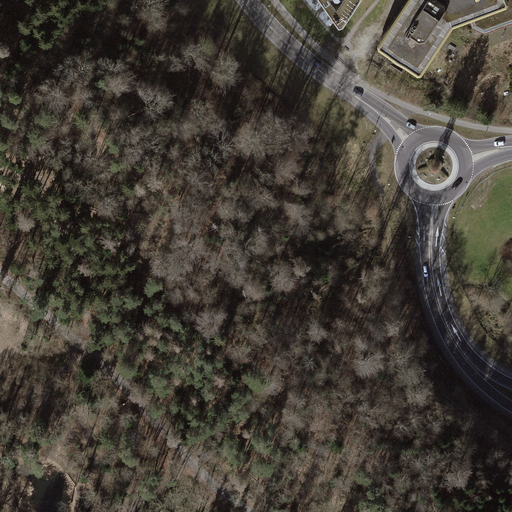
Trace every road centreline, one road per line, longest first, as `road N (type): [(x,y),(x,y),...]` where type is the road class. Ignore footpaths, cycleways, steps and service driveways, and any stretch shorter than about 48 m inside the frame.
road 1 (track): [(511,444),(435,387),(405,323),(371,154),(399,120)]
road 2 (unclassified): [(248,511),(229,502),(82,346),(0,279)]
road 3 (motorway): [(420,194),(426,289),(438,326),(461,365),(511,409)]
road 4 (motorway): [(511,382),(469,351),(445,307),(436,248),(447,194)]
road 5 (secondary): [(369,106),(281,40),(247,0)]
